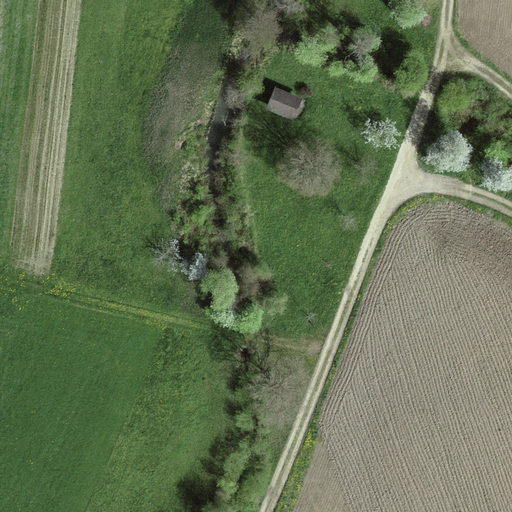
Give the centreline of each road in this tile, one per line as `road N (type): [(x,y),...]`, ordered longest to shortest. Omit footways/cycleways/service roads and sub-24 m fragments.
road 1 (track): [(328,353),(71,293)]
road 2 (track): [(328,353),(402,175)]
road 3 (track): [(274,511),(328,353)]
road 4 (track): [(402,175),(444,43)]
